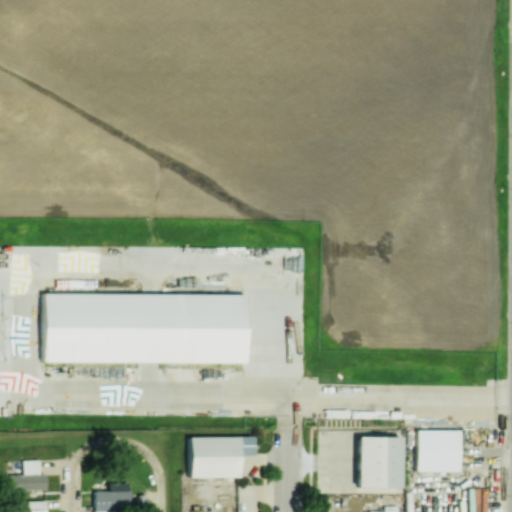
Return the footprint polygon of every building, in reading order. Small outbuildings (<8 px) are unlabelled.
[(38,361),(241,362),(241,294),(39,292),(38,361)] [(456,471),(456,429),(414,429),(413,470),(456,471)] [(185,436),(185,477),(236,477),(236,455),(250,454),(250,435),(185,436)] [(353,487),(396,487),(397,436),(354,436),(353,487)] [(43,489),(43,474),(37,474),(36,459),(20,460),(20,474),(5,474),(6,490),(43,489)] [(91,491),(91,511),(128,511),(127,489),(91,491)] [(25,500),(25,509),(15,509),(14,511),(44,511),(44,500),(25,500)]
